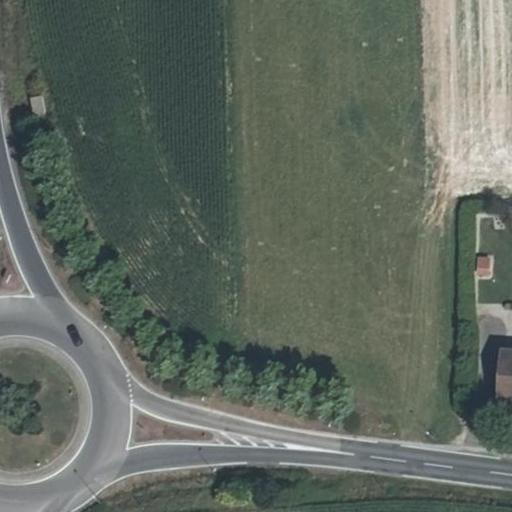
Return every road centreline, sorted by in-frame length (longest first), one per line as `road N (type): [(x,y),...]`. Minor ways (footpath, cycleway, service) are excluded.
road 1 (secondary): [(92,475),(148,458),(353,454)]
road 2 (secondary): [(353,454),(111,393)]
road 3 (secondary): [(57,326),(0,163)]
road 4 (secondary): [(353,454),(511,477)]
